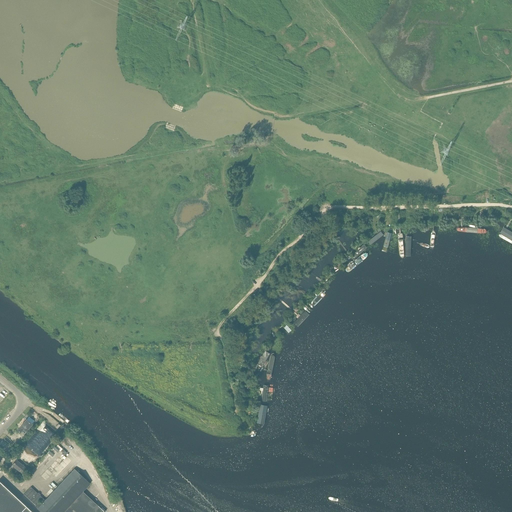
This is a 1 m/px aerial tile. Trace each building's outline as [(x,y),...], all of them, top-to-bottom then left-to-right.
[(486,230),(485,223),(461,226),(452,227),(453,234),(486,230)] [(511,229),(503,225),(499,231),(511,237),(511,229)] [(377,259),(383,261),(390,230),(385,228),(377,259)] [(405,251),(403,232),(400,232),(397,232),(399,260),(406,259),(405,251)] [(343,270),(347,275),(370,256),(367,252),(343,270)] [(329,291),(341,280),(338,276),(326,288),(329,291)] [(314,306),(326,294),(323,291),(311,303),(314,306)] [(297,326),(309,314),(305,311),(294,322),(297,326)] [(265,349),(253,368),(259,371),(270,352),(265,349)] [(269,393),(267,408),(273,409),(275,394),(269,393)] [(21,427),(17,431),(20,433),(23,429),(26,431),(32,424),(34,421),(29,416),(27,419),(26,419),(26,420),(20,426),(21,427)] [(3,440),(1,443),(0,443),(0,446),(9,454),(14,449),(3,440)] [(62,457),(26,494),(44,511),(62,511),(83,491),(90,483),(62,457)] [(12,465),(22,473),(26,468),(16,460),(12,465)] [(32,511),(0,481),(0,511),(32,511)] [(89,495),(94,500),(98,495),(88,486),(86,489),(91,493),(89,495)] [(83,491),(62,511),(104,511),(105,511),(83,491)]
